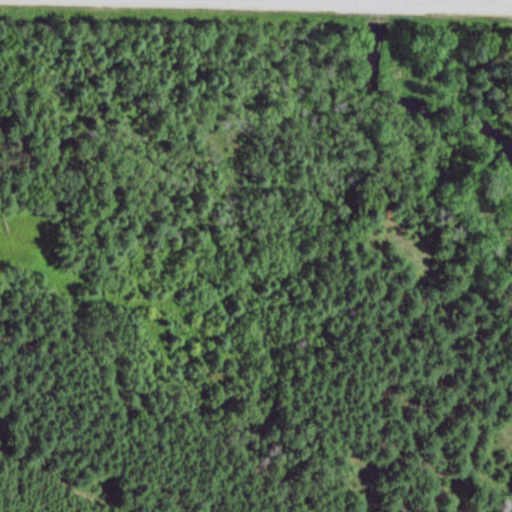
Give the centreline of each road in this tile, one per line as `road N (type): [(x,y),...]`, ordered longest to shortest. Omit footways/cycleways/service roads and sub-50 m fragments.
road 1 (residential): [(403,4),(168,0)]
road 2 (track): [(117,511),(0,454)]
